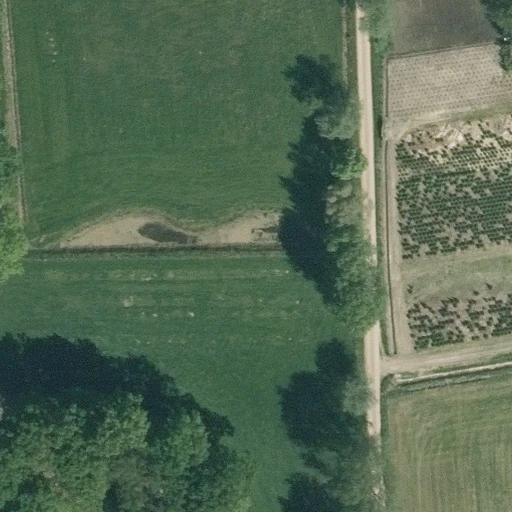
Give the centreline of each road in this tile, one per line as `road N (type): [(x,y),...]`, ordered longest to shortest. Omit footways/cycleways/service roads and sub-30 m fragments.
road 1 (track): [(376,511),(360,0)]
road 2 (tertiary): [(89,511),(0,410)]
